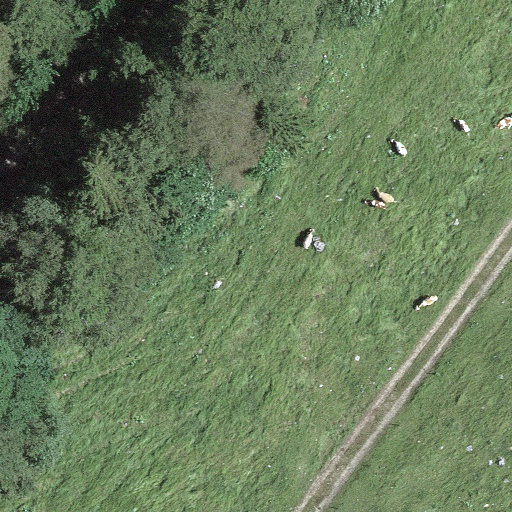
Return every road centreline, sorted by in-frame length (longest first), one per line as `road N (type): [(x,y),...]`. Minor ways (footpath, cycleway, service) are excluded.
road 1 (track): [(511,235),(308,511)]
road 2 (track): [(169,0),(59,112),(0,155)]
